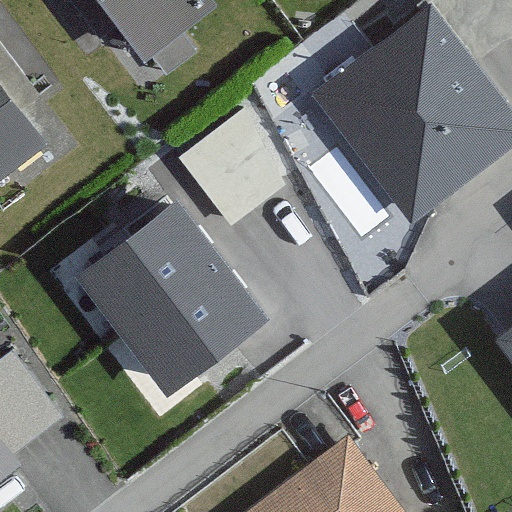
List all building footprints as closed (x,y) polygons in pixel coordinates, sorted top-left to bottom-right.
[(99,0),(140,56),(212,4),(209,0),(99,0)] [(511,0),(423,0),(316,86),(415,208),(511,130),(511,109),(469,56),(496,35),(511,27),(511,0)] [(0,167),(43,133),(0,79),(0,167)] [(181,153),(233,224),(295,179),(243,108),(181,153)] [(268,321),(177,201),(76,278),(167,398),(268,321)] [(511,318),(503,325),(511,336),(511,318)] [(0,486),(28,465),(14,446),(62,409),(14,348),(0,358),(0,486)] [(408,511),(335,429),(274,480),(239,511),(408,511)]
